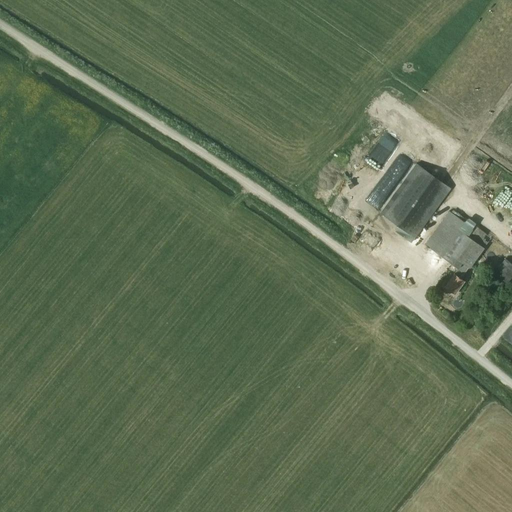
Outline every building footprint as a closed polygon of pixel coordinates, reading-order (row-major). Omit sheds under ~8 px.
[(350,205),(392,138),(382,132),(340,199),(350,205)] [(395,153),(364,200),(378,209),(409,162),(395,153)] [(415,238),(451,189),(416,164),(380,213),(400,227),(415,238)] [(454,274),(444,287),(455,295),(464,281),(461,278),(468,268),(470,269),(484,248),(492,238),(453,210),(451,212),(449,211),(425,244),(458,269),(454,274)] [(400,227),(396,232),(411,243),(415,238),(400,227)] [(409,276),(416,265),(363,229),(355,240),(409,276)] [(511,264),(506,260),(493,275),(504,283),(511,274),(511,264)]
